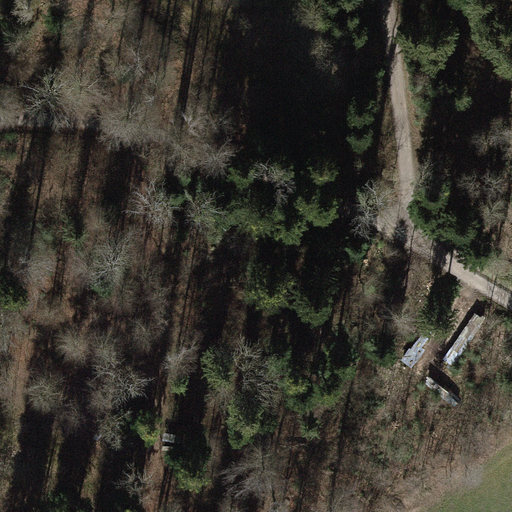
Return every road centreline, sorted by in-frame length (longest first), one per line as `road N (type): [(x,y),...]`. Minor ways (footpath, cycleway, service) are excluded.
road 1 (track): [(411,215),(308,202),(139,134),(61,117),(0,120)]
road 2 (track): [(385,0),(411,215),(440,255),(511,301)]
